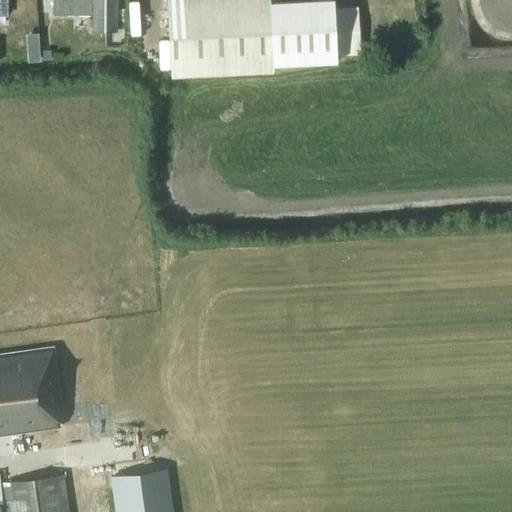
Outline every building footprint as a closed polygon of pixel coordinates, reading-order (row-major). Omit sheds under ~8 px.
[(117,32),(117,0),(53,0),(53,15),(93,16),(93,31),(117,32)] [(166,0),(167,10),(169,38),(170,68),(170,74),(272,69),(272,63),(336,60),(336,55),(333,7),(332,0),(291,0),(269,1),(268,0),(166,0)] [(40,34),(42,59),(52,58),(50,33),(40,34)] [(58,404),(61,404),(53,345),(0,352),(0,434),(61,427),(58,404)] [(169,511),(163,464),(108,471),(113,511),(169,511)] [(5,511),(65,511),(61,477),(2,484),(5,511)]
